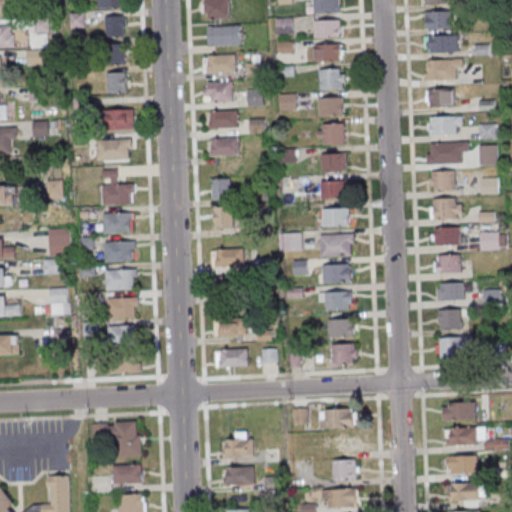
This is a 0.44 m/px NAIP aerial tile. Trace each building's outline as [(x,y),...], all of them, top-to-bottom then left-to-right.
[(0,0),(0,15),(10,16),(9,0),(0,0)] [(204,0),(205,18),(230,18),(229,0),(204,0)] [(311,0),(312,12),(341,12),(340,0),(311,0)] [(452,11),(426,11),(426,28),(452,28),(452,11)] [(84,26),(84,13),(72,13),(72,26),(84,26)] [(106,15),(106,36),(126,36),(126,15),(106,15)] [(293,33),(293,18),(277,18),(277,33),(293,33)] [(315,37),(342,37),(342,19),(315,19),(315,37)] [(0,47),(15,48),(15,26),(0,25),(0,47)] [(208,26),(208,45),(241,45),(241,26),(208,26)] [(460,35),(427,35),(427,52),(460,52),(460,35)] [(127,63),(127,43),(111,43),(111,63),(127,63)] [(342,43),(315,43),(315,61),(342,61),(342,43)] [(205,72),(236,72),(236,55),(205,55),(205,72)] [(426,59),(426,80),(463,80),(463,59),(426,59)] [(320,88),(346,88),(346,69),(320,69),(320,88)] [(127,72),(108,72),(108,92),(127,92),(127,72)] [(233,101),(233,81),(205,81),(205,101),(233,101)] [(265,105),(265,89),(248,89),(248,105),(265,105)] [(455,89),(427,89),(427,105),(455,105),(455,89)] [(281,109),(296,109),(296,94),(281,94),(281,109)] [(345,97),(320,97),(320,114),(345,114),(345,97)] [(106,129),(134,129),(134,109),(106,109),(106,129)] [(208,110),(208,127),(238,127),(238,110),(208,110)] [(463,116),(429,116),(429,133),(463,133),(463,116)] [(251,132),(265,132),(265,119),(251,119),(251,132)] [(346,144),(346,123),(320,123),(320,144),(346,144)] [(480,138),(497,138),(497,124),(480,124),(480,138)] [(0,127),(0,153),(13,154),(13,127),(0,127)] [(239,155),(239,137),(211,137),(211,155),(239,155)] [(98,139),(98,159),(133,159),(133,139),(98,139)] [(429,163),(468,163),(468,142),(429,142),(429,163)] [(498,164),(498,144),(480,144),(480,164),(498,164)] [(322,153),(322,171),(348,171),(348,153),(322,153)] [(119,170),(103,171),(104,204),(134,203),(133,183),(120,184),(119,170)] [(457,171),(432,171),(432,189),(457,189),(457,171)] [(482,193),(499,193),(499,177),(482,177),(482,193)] [(232,178),(213,178),(213,199),(232,199),(232,178)] [(48,179),(48,198),(65,198),(65,179),(48,179)] [(348,180),(323,180),(323,198),(348,198),(348,180)] [(0,185),(0,204),(15,205),(15,185),(0,185)] [(463,198),(432,198),(432,218),(463,218),(463,198)] [(215,206),(215,227),(233,227),(233,206),(215,206)] [(324,208),(324,225),(350,225),(350,208),(324,208)] [(105,212),(105,233),(134,232),(134,212),(105,212)] [(462,227),(435,227),(435,245),(462,245),(462,227)] [(70,228),(51,228),(51,255),(70,255),(70,228)] [(480,249),(501,249),(501,231),(480,231),(480,249)] [(303,232),(287,232),(287,250),(303,250),(303,232)] [(353,234),(321,234),(321,255),(353,255),(353,234)] [(5,238),(0,238),(0,257),(15,258),(15,248),(5,248),(5,238)] [(106,260),(135,260),(135,241),(106,241),(106,260)] [(245,249),(213,249),(213,266),(245,266),(245,249)] [(462,254),(435,254),(435,272),(462,272),(462,254)] [(62,274),(62,259),(45,259),(45,274),(62,274)] [(323,264),(323,281),(353,281),(353,264),(323,264)] [(0,268),(0,286),(13,286),(13,276),(7,276),(7,268),(0,268)] [(108,289),(137,289),(137,269),(108,269),(108,289)] [(241,295),(241,276),(216,276),(216,295),(241,295)] [(438,282),(438,299),(465,299),(465,282),(438,282)] [(71,313),(71,287),(51,287),(51,313),(71,313)] [(320,291),(320,309),(353,309),(353,291),(320,291)] [(21,305),(9,305),(9,296),(0,295),(0,315),(21,316),(21,305)] [(109,317),(139,317),(139,298),(109,298),(109,317)] [(467,328),(467,309),(440,309),(440,328),(467,328)] [(216,318),(216,335),(249,335),(249,318),(216,318)] [(355,319),(329,319),(329,337),(355,337),(355,319)] [(110,325),(110,345),(139,345),(139,325),(110,325)] [(20,334),(0,334),(0,354),(20,354),(20,334)] [(474,358),(474,336),(441,336),(441,358),(474,358)] [(358,363),(358,343),(332,343),(332,363),(358,363)] [(249,349),(217,349),(217,366),(249,366),(249,349)] [(142,356),(112,356),(112,372),(142,372),(142,356)] [(476,419),(476,402),(444,402),(444,419),(476,419)] [(321,408),(321,427),(356,427),(356,408),(321,408)] [(94,422),(94,441),(117,441),(118,455),(142,455),(142,421),(94,422)] [(487,427),(447,427),(447,445),(487,445),(487,427)] [(235,432),(235,440),(226,440),(226,456),(254,456),(254,432),(235,432)] [(327,433),(327,451),(356,451),(356,433),(327,433)] [(450,472),(479,472),(479,455),(450,455),(450,472)] [(334,459),(334,479),(360,479),(360,459),(334,459)] [(143,483),(143,464),(115,464),(115,483),(143,483)] [(255,466),(224,466),(224,484),(255,484),(255,466)] [(24,511),(14,511),(14,510),(13,502),(5,488),(0,487),(0,511),(71,511),(70,474),(50,475),(52,503),(38,504),(24,511)] [(451,499),(481,499),(481,482),(451,482),(451,499)] [(323,507),(360,507),(360,488),(323,488),(323,507)] [(145,511),(146,494),(120,494),(120,511),(145,511)]
